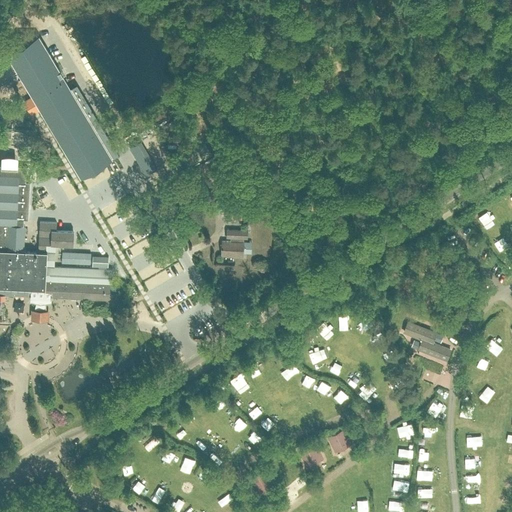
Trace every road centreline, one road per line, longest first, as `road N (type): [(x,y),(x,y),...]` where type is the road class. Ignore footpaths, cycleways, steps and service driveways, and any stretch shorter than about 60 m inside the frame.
road 1 (tertiary): [(0,489),(511,155)]
road 2 (unknown): [(99,127),(29,24)]
